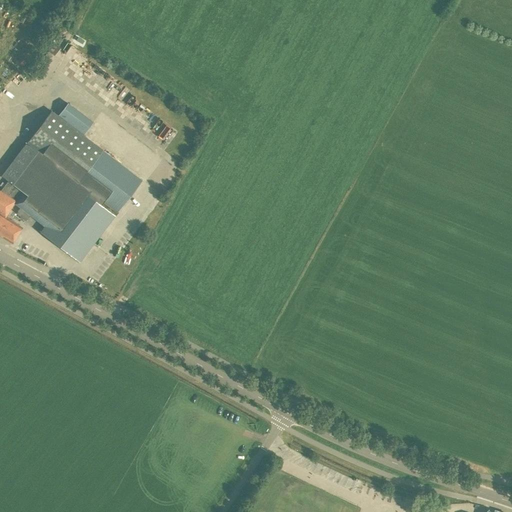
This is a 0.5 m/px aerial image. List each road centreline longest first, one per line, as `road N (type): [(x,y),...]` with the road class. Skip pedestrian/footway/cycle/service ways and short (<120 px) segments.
road 1 (tertiary): [(287,413),(0,254)]
road 2 (tertiary): [(511,501),(369,453),(287,413)]
